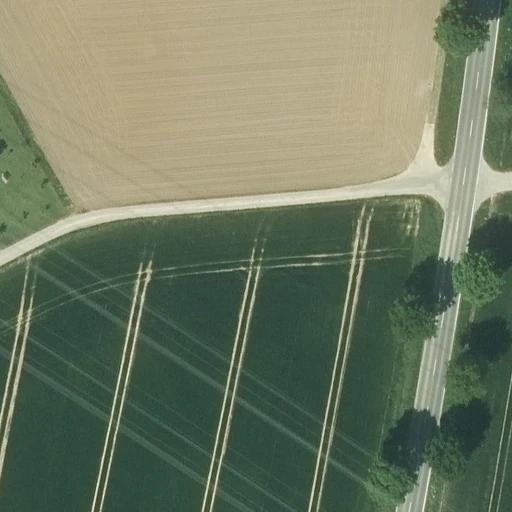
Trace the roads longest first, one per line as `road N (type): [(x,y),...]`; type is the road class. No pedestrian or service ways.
road 1 (secondary): [(409,511),(487,0)]
road 2 (track): [(445,0),(419,187)]
